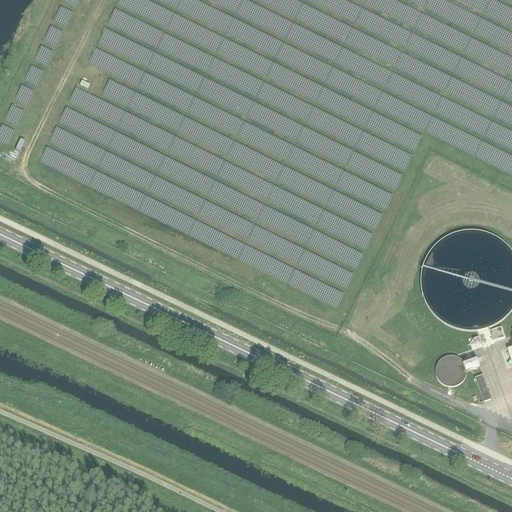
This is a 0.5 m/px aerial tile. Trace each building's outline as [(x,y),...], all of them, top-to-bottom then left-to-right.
[(464,332),(472,332),(476,332),(478,332),(481,331),(483,331),(485,330),(486,330),(487,329),(491,328),(496,325),(503,320),(509,315),(511,311),(511,252),(506,245),(499,240),(492,236),(487,234),(481,232),(473,231),(467,232),(462,232),(453,235),(448,237),(443,240),(439,243),(435,247),(429,254),(425,261),(423,266),(422,272),(421,280),(421,289),(423,297),(425,302),(428,307),(432,314),(438,320),(443,324),(448,326),(456,330),(464,332)] [(476,332),(481,347),(504,339),(501,328),(488,332),(487,329),(486,330),(485,330),(483,331),(481,331),(478,332),(476,332)] [(447,386),(451,387),(454,386),(457,385),(459,384),(462,382),(463,380),(465,377),(465,374),(465,371),(465,370),(465,369),(465,368),(464,367),(464,366),(464,365),(463,364),(461,362),(458,359),(455,358),(450,358),(447,358),(443,360),(440,362),(438,365),(436,369),(436,372),(437,376),(438,380),(440,382),(444,385),(447,386)] [(465,371),(479,367),(476,359),(463,364),(464,365),(464,366),(464,367),(465,368),(465,369),(465,370),(465,371)] [(482,376),(474,379),(483,403),(491,400),(482,376)]
